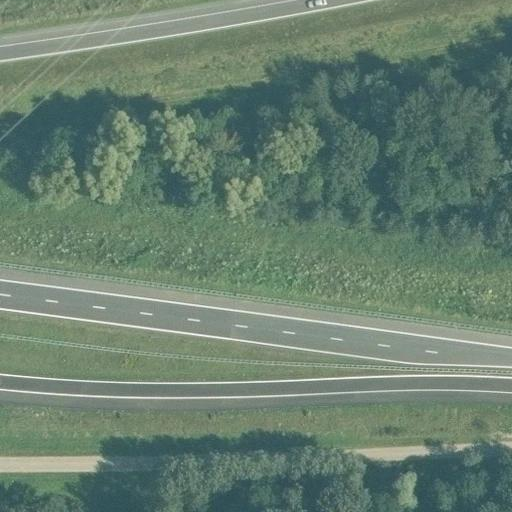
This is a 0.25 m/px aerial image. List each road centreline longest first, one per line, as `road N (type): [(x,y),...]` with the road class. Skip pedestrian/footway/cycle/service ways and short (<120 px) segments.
road 1 (motorway): [(511,358),(0,295)]
road 2 (motorway): [(0,384),(110,392),(511,385)]
road 3 (unclassified): [(0,463),(511,448)]
road 4 (motorway): [(335,0),(0,53)]
